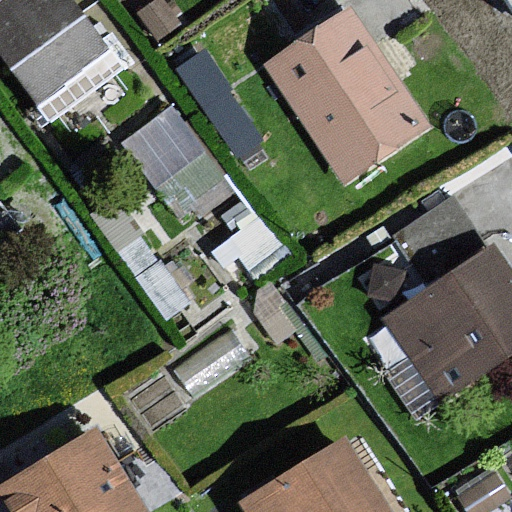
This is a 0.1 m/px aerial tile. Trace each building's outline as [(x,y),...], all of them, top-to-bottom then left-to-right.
[(73,0),(0,0),(0,58),(47,124),(123,69),(73,0)] [(427,127),(351,11),(268,63),(347,180),(427,127)] [(173,92),(125,130),(159,174),(208,137),(173,92)] [(453,195),(394,234),(429,287),(488,248),(453,195)] [(0,241),(22,223),(0,197),(0,241)] [(429,287),(384,317),(440,399),(511,350),(511,271),(493,245),(488,248),(429,287)] [(151,511),(97,424),(0,481),(0,492),(12,511),(151,511)] [(393,511),(350,436),(242,497),(250,511),(393,511)]
